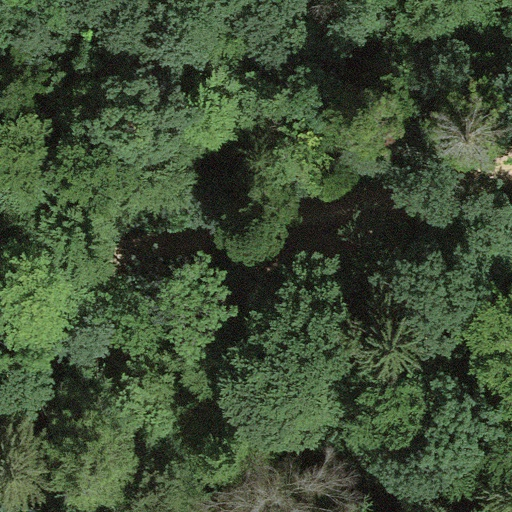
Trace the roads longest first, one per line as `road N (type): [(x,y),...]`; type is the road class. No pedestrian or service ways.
road 1 (track): [(0,291),(434,175),(511,164)]
road 2 (track): [(434,175),(252,279),(0,376)]
